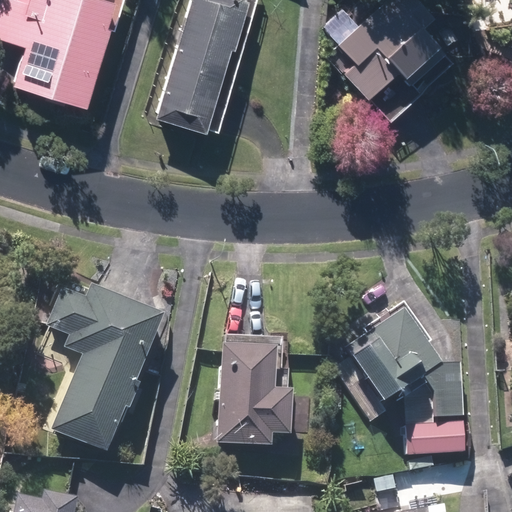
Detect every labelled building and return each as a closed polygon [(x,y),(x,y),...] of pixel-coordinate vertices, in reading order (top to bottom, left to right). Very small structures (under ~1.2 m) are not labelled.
[(95,7),(72,0),(2,0),(2,1),(0,0),(0,43),(18,49),(6,89),(40,98),(58,104),(73,109),(96,31),(88,29),(95,7)] [(180,0),(146,115),(194,130),(219,46),(223,47),(236,0),(180,0)] [(412,28),(427,14),(415,0),(385,0),(331,49),(347,67),(336,77),(379,126),(446,66),(412,28)] [(55,428),(61,431),(109,448),(164,314),(96,288),(92,298),(69,289),(55,325),(78,334),(74,347),(87,352),(55,428)] [(391,298),(322,359),(374,416),(414,381),(415,416),(447,418),(445,346),(426,346),(391,298)] [(511,303),(485,305),(493,439),(511,437),(511,303)] [(269,352),(209,352),(209,455),(265,456),(268,440),(281,438),(281,396),(269,396),(269,352)] [(458,424),(405,426),(406,466),(459,464),(458,424)] [(70,511),(74,497),(44,490),(41,500),(19,495),(15,511),(70,511)]
